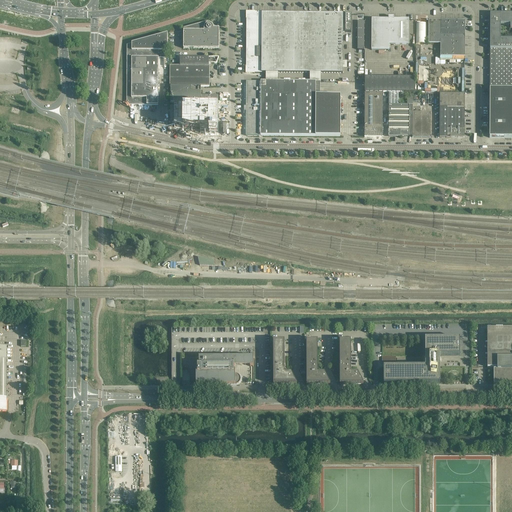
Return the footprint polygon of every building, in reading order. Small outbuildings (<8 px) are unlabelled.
[(343,48),(343,32),(351,32),(351,14),(262,13),(246,12),(246,73),(254,73),(257,73),(262,73),(274,73),(342,73),(343,48)] [(511,14),(490,14),(490,90),(511,89),(511,14)] [(409,45),(409,20),(405,20),(398,19),(386,19),(377,19),(372,19),(371,50),(389,50),(389,44),(409,45)] [(465,57),(465,21),(441,21),(430,21),(429,21),(428,44),(441,44),(441,57),(465,57)] [(219,49),(219,30),(219,29),(214,29),(214,28),(213,27),(213,26),(212,25),(211,24),(210,24),(209,24),(209,22),(184,28),(183,49),(219,49)] [(158,106),(158,58),(167,58),(167,34),(132,44),(127,45),(127,105),(158,106)] [(209,87),(209,72),(210,66),(209,66),(209,64),(217,64),(219,58),(180,58),(180,66),(170,66),(170,87),(209,87)] [(414,93),(414,78),(365,78),(365,92),(414,93)] [(463,90),(463,80),(438,79),(438,90),(463,90)] [(315,137),(316,96),(316,82),(246,82),(246,136),(315,137)] [(203,97),(203,93),(201,93),(201,87),(171,87),(171,103),(218,104),(218,97),(203,97)] [(511,138),(511,89),(490,90),(489,138),(511,138)] [(382,137),(383,93),(365,93),(364,137),(382,137)] [(464,138),(465,108),(465,94),(440,94),(439,138),(464,138)] [(412,136),(413,107),(413,106),(389,105),(388,137),(409,138),(409,136),(412,136)] [(430,133),(431,112),(420,112),(420,107),(413,107),(412,136),(412,138),(430,138),(430,133)] [(218,110),(183,110),(182,131),(200,135),(218,135),(218,110)] [(178,253),(168,259),(172,264),(181,258),(178,253)] [(213,261),(198,257),(200,266),(214,266),(213,261)] [(184,259),(185,269),(190,269),(190,265),(193,265),(193,259),(184,259)] [(511,328),(487,328),(487,360),(487,367),(497,367),(497,369),(494,369),(494,384),(511,384),(511,328)] [(438,383),(438,367),(438,356),(460,356),(460,339),(425,339),(425,340),(427,340),(427,367),(384,367),(384,384),(440,384),(440,383),(438,383)] [(297,385),(291,374),(285,374),(285,372),(286,371),(285,371),(285,370),(285,369),(284,341),(273,341),(273,385),(297,385)] [(330,385),(325,374),(318,374),(318,372),(319,372),(319,371),(319,370),(318,370),(318,341),(306,341),(306,385),(330,385)] [(364,385),(358,373),(351,373),(351,372),(352,372),(352,371),(352,370),(351,370),(351,369),(351,341),(340,341),(340,385),(364,385)] [(235,373),(235,371),(234,371),(234,367),(253,367),(253,357),(250,357),(230,357),(230,356),(227,357),(199,357),(199,365),(197,365),(197,371),(196,371),(196,385),(235,385),(236,385),(237,385),(238,384),(239,384),(239,383),(240,383),(240,382),(240,381),(241,381),(241,380),(241,379),(240,378),(240,377),(239,376),(239,375),(238,375),(237,375),(237,374),(236,374),(235,374),(235,373)]
